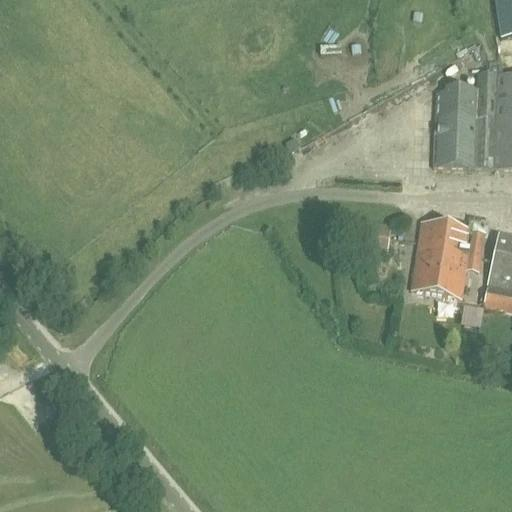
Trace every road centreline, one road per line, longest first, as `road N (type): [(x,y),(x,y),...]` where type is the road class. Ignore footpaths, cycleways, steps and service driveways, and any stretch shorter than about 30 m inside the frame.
road 1 (residential): [(67,380),(183,248),(231,215),(272,202),(346,197)]
road 2 (unclassified): [(179,511),(67,380)]
